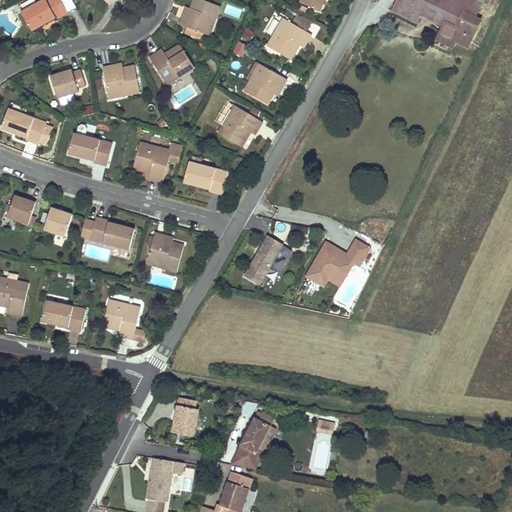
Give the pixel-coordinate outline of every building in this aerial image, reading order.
[(32,30),(55,18),(46,0),(45,0),(22,13),(32,30)] [(61,0),(46,0),(55,18),(56,20),(61,17),(68,13),(68,12),(61,0)] [(61,0),(68,12),(76,7),(72,0),(61,0)] [(204,33),(211,16),(216,19),(221,6),(204,0),(194,0),(190,12),(185,10),(180,24),(187,27),(185,33),(198,38),(201,32),(204,33)] [(324,0),(302,0),(301,3),(319,11),(324,0)] [(395,0),(391,10),(416,22),(420,14),(443,25),(455,1),(451,0),(395,0)] [(482,4),(475,0),(468,0),(465,7),(463,12),(475,18),(482,4)] [(455,1),(443,25),(447,27),(454,30),(463,12),(465,7),(455,1)] [(475,18),(463,12),(454,30),(447,27),(445,35),(452,38),(451,40),(456,42),(470,49),(483,22),(475,18)] [(312,21),(297,13),(293,20),(308,28),(312,21)] [(210,35),(216,19),(211,16),(204,33),(210,35)] [(306,32),(291,24),(283,19),(268,46),(291,59),(299,45),(304,48),(308,40),(311,35),(306,32)] [(308,28),(293,20),(291,24),(306,32),(308,28)] [(445,35),(447,27),(443,25),(437,40),(453,48),(456,42),(451,40),(452,38),(445,35)] [(256,33),(246,28),(242,36),(252,41),(256,33)] [(249,46),(238,41),(233,52),(244,57),(249,46)] [(195,67),(181,45),(166,54),(163,50),(156,54),(150,58),(167,85),(195,67)] [(260,64),(251,80),(256,83),(265,66),(260,64)] [(118,65),(103,68),(109,93),(127,90),(128,95),(140,92),(135,66),(128,68),(119,69),(118,65)] [(287,79),(265,66),(256,83),(251,80),(244,91),(267,104),(272,97),(275,90),(279,93),(287,79)] [(79,92),(78,88),(73,73),(72,69),(64,71),(65,73),(61,74),(51,77),(57,98),(79,92)] [(73,73),(78,88),(86,85),(82,70),(73,73)] [(127,90),(109,93),(110,98),(128,95),(127,90)] [(262,122),(235,106),(219,133),(241,147),(245,140),(250,132),(255,135),(262,122)] [(47,124),(9,109),(1,128),(27,138),(26,140),(31,141),(39,145),(40,142),(41,139),(48,143),(53,131),(45,128),(46,125),(47,124)] [(113,144),(74,134),(69,154),(80,157),(94,161),(94,162),(108,165),(113,144)] [(169,150),(140,143),(133,169),(150,174),(149,178),(156,180),(164,182),(170,160),(179,162),(183,146),(171,143),(169,150)] [(228,173),(189,162),(184,182),(193,185),(209,189),(209,191),(223,194),(228,173)] [(22,198),(16,196),(8,217),(29,224),(37,201),(30,198),(29,200),(22,198)] [(59,208),(52,206),(44,229),(66,236),(73,215),(64,212),(59,210),(59,208)] [(130,249),(135,230),(108,222),(109,221),(97,218),(96,222),(85,220),(81,237),(130,249)] [(166,262),(165,268),(178,271),(184,245),(169,242),(169,237),(160,235),(153,233),(152,238),(147,237),(146,245),(150,246),(148,257),(166,262)] [(280,272),(292,251),(268,237),(246,275),(260,283),(270,267),(280,272)] [(359,268),(370,249),(356,241),(348,255),(345,256),(342,253),(341,251),(326,243),(306,276),(318,284),(325,272),(330,275),(340,273),(346,276),(354,264),(359,268)] [(166,262),(148,257),(147,263),(165,268),(166,262)] [(340,287),(346,276),(340,273),(330,275),(325,272),(318,284),(323,287),(328,280),(340,287)] [(17,281),(19,275),(9,273),(8,279),(17,281)] [(23,314),(30,284),(17,281),(8,279),(0,276),(0,304),(6,306),(7,303),(10,304),(9,307),(8,311),(23,314)] [(141,308),(110,300),(103,326),(120,330),(119,336),(132,339),(146,342),(148,332),(136,329),(141,308)] [(69,327),(73,307),(47,301),(43,321),(59,325),(69,327)] [(87,310),(73,307),(69,327),(68,329),(82,332),(87,310)] [(199,401),(183,399),(181,417),(183,418),(182,422),(180,422),(178,435),(184,436),(197,438),(201,411),(197,410),(199,401)] [(248,401),(243,411),(252,415),(256,405),(248,401)] [(238,454),(255,462),(258,452),(264,455),(269,443),(264,440),(270,425),(273,418),(260,413),(260,414),(256,412),(253,418),(247,431),(249,432),(248,435),(246,434),(241,445),(242,445),(238,454)] [(336,424),(319,420),(316,431),(334,435),(336,424)] [(264,440),(269,443),(275,428),(270,425),(264,440)] [(258,469),(264,455),(258,452),(255,462),(238,454),(234,464),(258,469)] [(165,460),(156,459),(154,470),(157,470),(155,482),(152,481),(149,500),(151,500),(167,503),(169,504),(175,474),(185,476),(187,464),(165,460)] [(236,473),(223,506),(221,505),(218,511),(235,511),(236,510),(240,511),(242,511),(255,480),(236,473)] [(164,511),(167,503),(151,500),(149,511),(164,511)]
